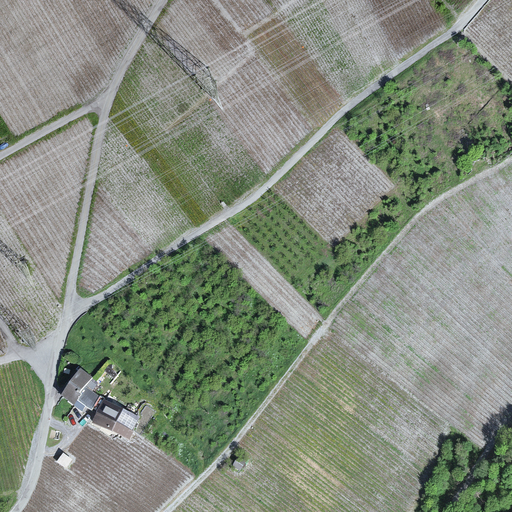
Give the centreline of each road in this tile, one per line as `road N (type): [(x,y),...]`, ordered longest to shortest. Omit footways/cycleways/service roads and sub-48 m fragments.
road 1 (unclassified): [(482,0),(439,44),(349,107),(261,192),(65,313)]
road 2 (unclassified): [(110,98),(65,313)]
road 3 (unclassified): [(54,370),(42,442),(17,511)]
road 4 (unclassified): [(110,98),(0,157)]
